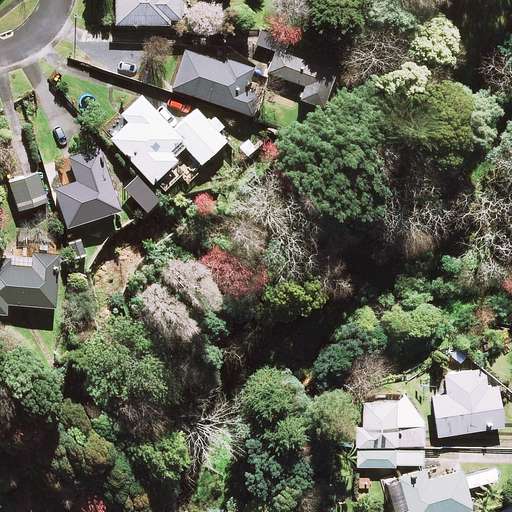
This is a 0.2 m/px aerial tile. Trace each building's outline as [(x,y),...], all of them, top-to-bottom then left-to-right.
[(115,0),(115,25),(168,26),(168,21),(180,21),(180,0),(115,0)] [(223,64),(185,50),(171,89),(251,116),(258,96),(244,91),(252,67),(225,58),(223,64)] [(334,73),(274,52),(267,73),(304,86),(299,100),(322,108),(334,73)] [(172,130),(141,97),(122,115),(129,123),(111,140),(153,183),(187,151),(200,165),(226,141),(195,109),(172,130)] [(120,211),(98,149),(69,159),(77,182),(54,190),(68,229),(120,211)] [(47,202),(38,174),(9,184),(18,212),(47,202)] [(159,201),(136,174),(122,186),(145,213),(159,201)] [(0,314),(6,315),(6,305),(55,307),(58,254),(31,253),(31,259),(0,258),(0,314)] [(484,391),(480,369),(441,375),(444,394),(430,397),(437,437),(502,427),(496,389),(484,391)] [(396,427),(396,402),(361,402),(361,426),(354,426),(355,467),(423,467),(423,427),(396,427)] [(471,511),(472,511),(461,469),(419,480),(417,472),(385,481),(393,511),(471,511)]
